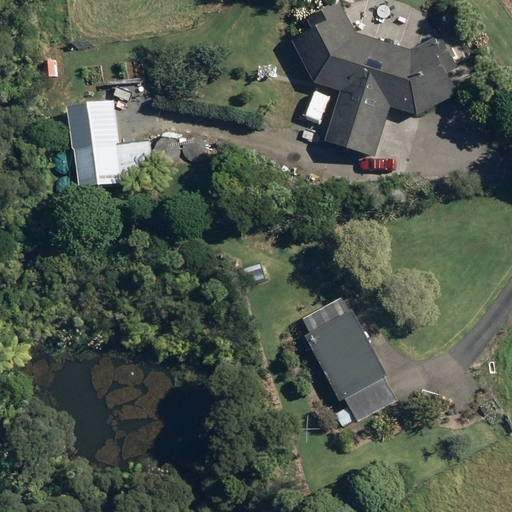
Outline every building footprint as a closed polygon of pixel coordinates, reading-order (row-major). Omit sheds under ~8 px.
[(362,35),(346,7),(316,24),(321,34),(301,45),(322,83),(322,85),(349,94),(333,143),(381,159),(397,110),(423,118),(423,117),(466,94),(456,76),(467,70),(449,37),(418,53),(362,35)] [(185,164),(186,166),(190,169),(192,170),(194,170),(197,171),(200,170),(202,170),(205,169),(207,167),(209,165),(210,163),(212,161),(212,158),(213,156),(213,153),(212,151),(211,148),(210,146),(208,144),(206,142),(203,141),(201,140),(198,140),(196,140),(193,140),(191,141),(188,143),(186,145),(185,147),(183,149),(182,151),(182,154),(182,157),(182,159),(183,162),(185,164)] [(158,146),(82,153),(85,193),(162,186),(158,146)] [(268,269),(241,277),(246,294),(273,285),(268,269)] [(353,311),(311,336),(363,422),(404,397),(353,311)]
